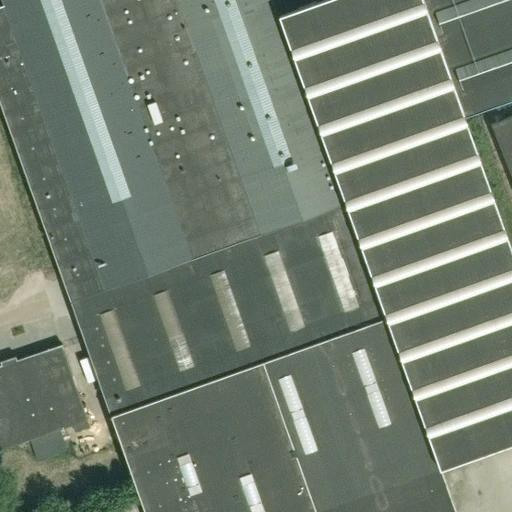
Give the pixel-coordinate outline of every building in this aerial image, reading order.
[(511,0),(0,0),(0,98),(148,511),(461,511),(445,466),(282,14),(321,0),(426,0),(468,115),(511,99),(511,0)] [(426,0),(321,0),(282,14),(445,466),(511,441),(511,237),(468,115),(426,0)] [(511,178),(511,113),(490,122),(511,178)] [(54,412),(60,430),(88,420),(63,344),(6,363),(25,421),(54,412)] [(0,449),(60,430),(54,412),(25,421),(6,363),(0,365),(0,449)]
